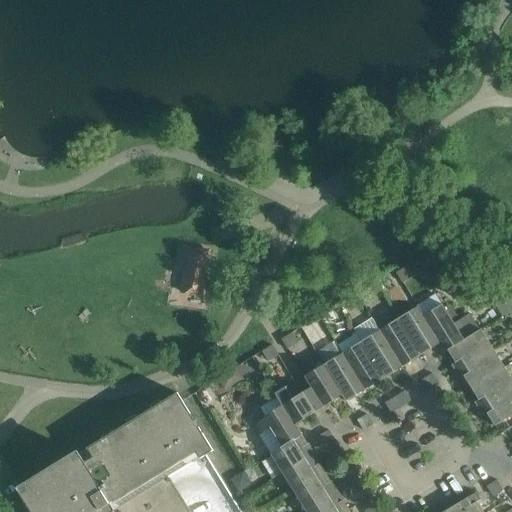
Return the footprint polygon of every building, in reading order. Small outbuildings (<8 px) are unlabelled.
[(210,251),(187,248),(182,284),(204,287),(210,251)] [(396,272),(402,282),(412,276),(406,266),(396,272)] [(511,295),(506,300),(496,306),(502,316),(511,309),(511,295)] [(423,316),(439,343),(445,352),(448,351),(447,350),(479,330),(469,315),(455,325),(442,304),(423,316)] [(421,354),(439,343),(423,316),(417,306),(398,318),(421,355),(421,354)] [(379,329),(402,366),(421,355),(398,318),(379,329)] [(360,341),(383,378),(402,366),(379,329),(360,341)] [(456,371),(493,348),(481,329),(479,330),(447,350),(448,351),(455,362),(452,364),(456,371)] [(288,335),(281,339),(287,349),(294,345),(297,343),(293,336),(291,333),(288,335)] [(341,352),(365,389),(383,378),(360,341),(341,352)] [(272,344),(262,351),(268,361),(278,354),(272,344)] [(471,388),(504,367),(493,348),(456,371),(460,378),(463,376),(471,388)] [(342,395),(346,401),(365,389),(341,352),(323,364),(342,395)] [(323,364),(301,377),(308,389),(320,408),(342,395),(323,364)] [(480,409),(511,388),(511,379),(504,367),(471,388),(478,400),(475,402),(480,409)] [(429,389),(432,387),(439,383),(433,373),(423,379),(429,389)] [(294,381),(275,393),(277,397),(282,405),(283,405),(295,424),(305,418),(314,412),(320,408),(308,389),(302,393),(294,381)] [(511,388),(480,409),(484,415),(487,413),(494,426),(511,414),(511,388)] [(395,396),(401,406),(411,400),(405,390),(395,396)] [(108,511),(113,509),(110,503),(196,451),(201,458),(214,450),(199,427),(199,418),(194,420),(177,393),(160,403),(166,412),(158,417),(152,408),(136,418),(142,427),(133,433),(127,423),(111,433),(117,443),(109,448),(103,438),(87,448),(92,458),(84,463),(78,453),(57,467),(61,474),(46,483),(41,476),(28,484),(33,493),(26,497),(28,501),(25,503),(31,511),(108,511)] [(385,403),(391,413),(401,406),(395,396),(385,403)] [(302,434),(295,424),(283,405),(282,405),(253,423),(260,434),(271,427),(283,447),(302,434)] [(363,430),(373,424),(367,414),(357,420),(363,430)] [(319,436),(325,446),(335,440),(329,430),(319,436)] [(272,453),(283,472),(314,453),(302,434),(283,447),(272,453)] [(335,440),(325,446),(331,455),(341,449),(335,440)] [(314,453),(283,472),(295,490),(325,472),(314,453)] [(342,473),(348,483),(358,477),(352,467),(342,473)] [(295,490),(306,509),(337,491),(325,472),(295,490)] [(358,477),(348,483),(354,493),(364,487),(358,477)] [(497,480),(487,486),(493,496),(503,489),(497,480)] [(306,509),(307,511),(343,511),(348,509),(337,491),(306,509)] [(482,511),(476,502),(479,500),(475,493),(444,511),(482,511)] [(167,511),(190,511),(183,500),(166,510),(167,511)]
